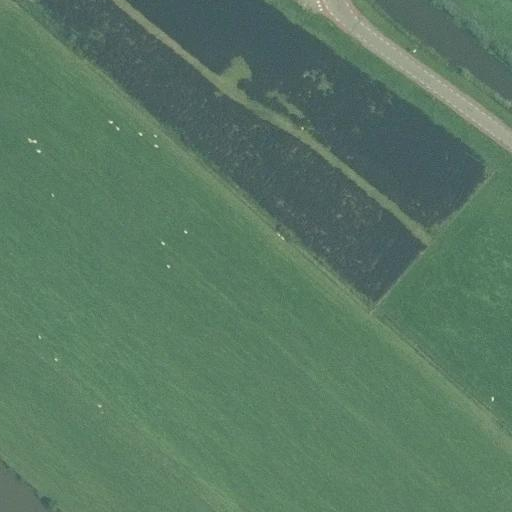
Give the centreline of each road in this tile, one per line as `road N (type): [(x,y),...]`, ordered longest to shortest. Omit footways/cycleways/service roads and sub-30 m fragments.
road 1 (track): [(124,0),(424,240)]
road 2 (tertiary): [(511,146),(346,21),(332,0)]
